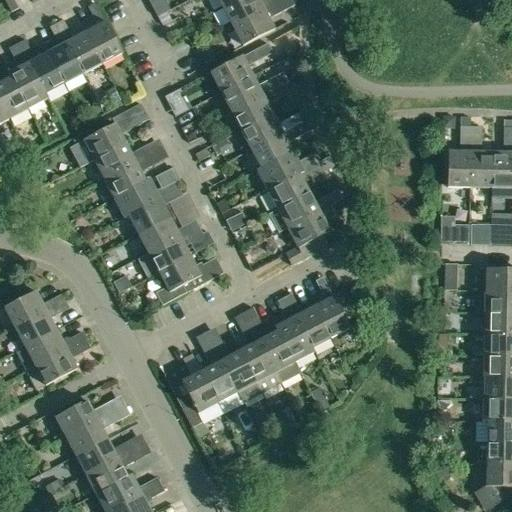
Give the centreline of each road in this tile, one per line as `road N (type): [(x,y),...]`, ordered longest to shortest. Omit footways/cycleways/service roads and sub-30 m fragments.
road 1 (residential): [(251,296),(148,86),(171,73),(133,0)]
road 2 (unclassified): [(130,360),(79,271),(51,251),(0,239)]
road 3 (unclassified): [(210,511),(130,360)]
road 4 (residential): [(0,425),(130,360)]
road 5 (residential): [(130,360),(251,296)]
